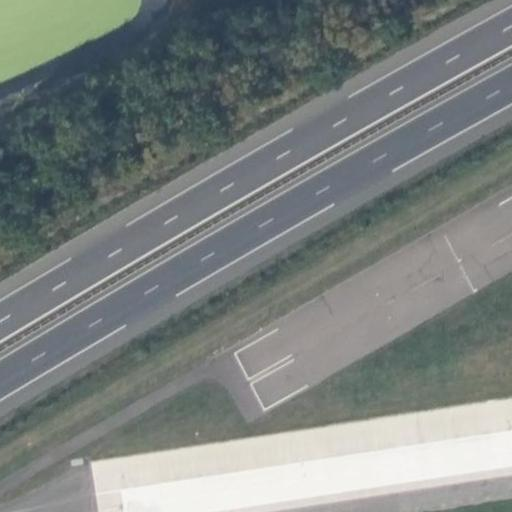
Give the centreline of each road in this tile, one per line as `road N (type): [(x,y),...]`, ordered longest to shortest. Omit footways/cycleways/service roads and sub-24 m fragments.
road 1 (trunk): [(0,384),(511,90)]
road 2 (trunk): [(511,29),(0,320)]
road 3 (unclassified): [(101,511),(511,448)]
